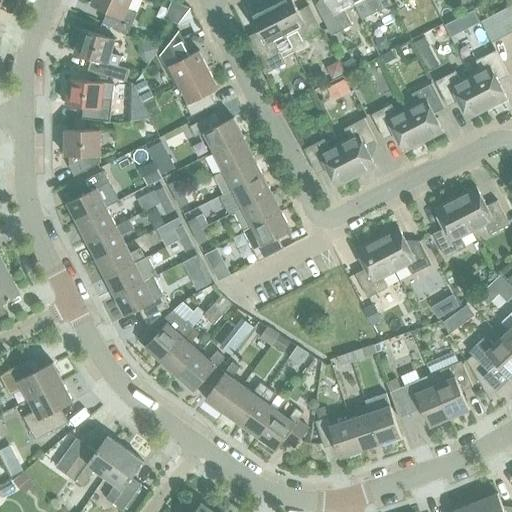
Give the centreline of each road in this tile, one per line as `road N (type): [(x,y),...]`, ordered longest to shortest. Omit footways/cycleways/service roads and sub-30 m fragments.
road 1 (residential): [(328,218),(312,210),(211,0)]
road 2 (residential): [(511,136),(328,218)]
road 3 (residential): [(70,303),(26,202),(22,112)]
road 4 (residential): [(199,446),(120,385),(70,303)]
road 5 (residential): [(511,414),(476,442),(350,499)]
road 6 (residential): [(350,499),(248,478),(199,446)]
road 7 (residential): [(328,218),(321,242),(231,286)]
